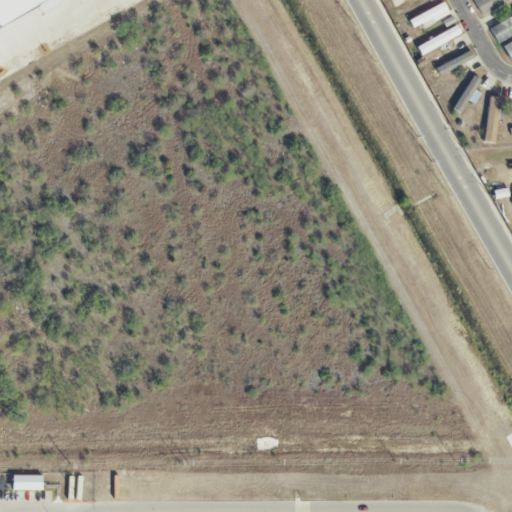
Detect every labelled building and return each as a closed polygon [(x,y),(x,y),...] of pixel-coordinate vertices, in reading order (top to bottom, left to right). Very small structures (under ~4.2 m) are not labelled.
[(472,0),(480,16),(510,1),(509,0),(472,0)] [(448,15),(442,3),(407,20),(412,29),(421,24),(423,28),(448,15)] [(497,44),(511,35),(511,15),(488,30),(497,44)] [(415,46),(419,55),(460,35),(456,27),(415,46)] [(511,40),(501,46),(511,63),(511,62),(511,40)] [(428,68),(432,77),(474,61),(470,52),(428,68)] [(478,79),(470,76),(453,110),(461,114),(478,79)] [(488,99),(483,142),(493,143),(496,120),(502,121),(504,100),(488,99)] [(41,491),(41,476),(11,476),(11,491),(41,491)]
